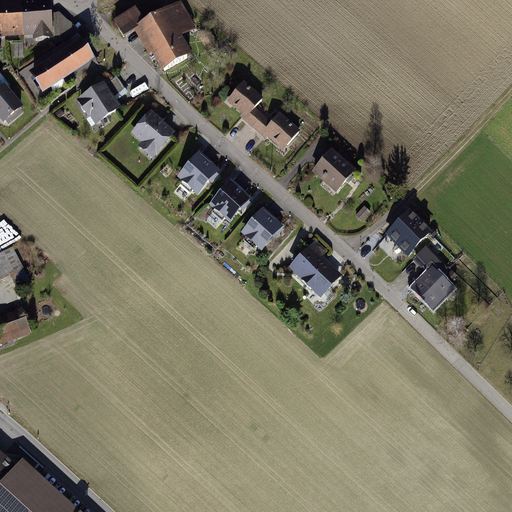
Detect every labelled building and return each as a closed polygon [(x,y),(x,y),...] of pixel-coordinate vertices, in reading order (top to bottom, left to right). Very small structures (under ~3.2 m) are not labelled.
[(51,2),(18,4),(21,41),(31,40),(31,45),(51,44),(51,39),(53,38),(51,2)] [(0,42),(21,41),(18,4),(0,5),(0,42)] [(196,32),(182,6),(143,28),(134,12),(113,24),(122,41),(133,35),(147,59),(150,58),(161,77),(191,60),(180,41),(196,32)] [(210,33),(200,39),(208,51),(217,45),(210,33)] [(79,44),(26,77),(39,99),(51,91),(54,96),(66,88),(63,84),(93,65),(79,44)] [(0,120),(8,130),(25,116),(7,95),(11,91),(0,78),(0,120)] [(127,93),(117,78),(76,105),(87,123),(89,121),(95,130),(120,113),(113,102),(127,93)] [(241,119),(254,131),(264,119),(255,112),(263,103),(243,86),(226,104),(242,117),(241,119)] [(64,118),(61,114),(56,117),(60,122),(64,118)] [(174,136),(149,115),(130,137),(140,146),(135,151),(151,165),(171,142),(170,141),(174,136)] [(271,125),(264,119),(254,131),(270,145),(271,144),(284,155),(301,135),(279,116),(271,125)] [(330,153),(312,176),(336,196),(355,174),(330,153)] [(198,156),(178,178),(198,196),(218,174),(198,156)] [(249,202),(229,185),(209,208),(228,225),(249,202)] [(371,216),(364,210),(356,219),(363,225),(371,216)] [(433,233),(411,212),(387,237),(409,258),(433,233)] [(281,230),(260,213),(241,235),(261,253),(281,230)] [(289,271),(321,302),(343,279),(323,260),(328,254),(316,243),(289,271)] [(0,256),(0,284),(25,272),(13,250),(0,256)] [(412,291),(410,293),(433,314),(445,301),(447,304),(455,296),(452,294),(453,293),(440,279),(448,271),(425,250),(416,260),(429,273),(415,287),(411,283),(408,287),(412,291)] [(0,321),(0,349),(31,337),(22,313),(0,321)] [(0,457),(0,511),(71,511),(19,464),(14,470),(0,457)]
